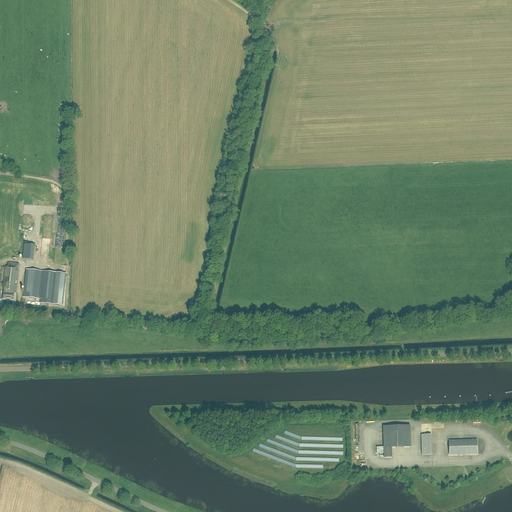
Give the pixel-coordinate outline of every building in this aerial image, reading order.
[(23,259),(34,260),(35,246),(25,244),(23,259)] [(2,288),(4,288),(3,300),(14,301),(14,294),(16,294),(17,286),(16,286),(16,282),(17,282),(19,264),(9,263),(8,268),(5,268),(2,288)] [(40,304),(63,306),(66,275),(26,270),(23,298),(41,300),(40,304)] [(383,426),(384,449),(391,448),(411,448),(410,426),(383,426)] [(421,435),(422,455),(432,455),(431,435),(421,435)] [(449,441),(449,455),(477,455),(477,441),(449,441)]
